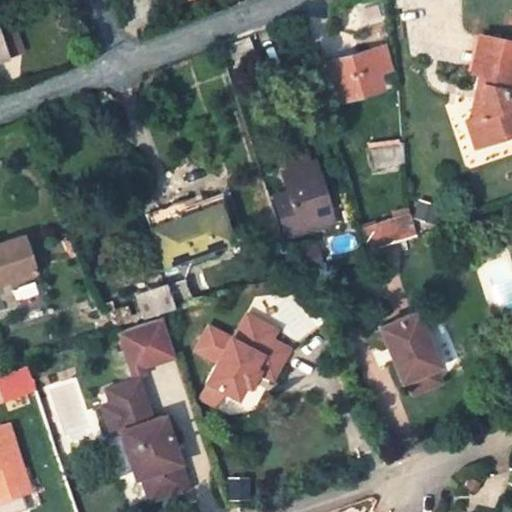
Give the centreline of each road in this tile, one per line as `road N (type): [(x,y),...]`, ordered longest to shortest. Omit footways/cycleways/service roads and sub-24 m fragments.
road 1 (residential): [(511,431),(288,511)]
road 2 (residential): [(118,62),(299,0)]
road 3 (residential): [(0,105),(118,62)]
